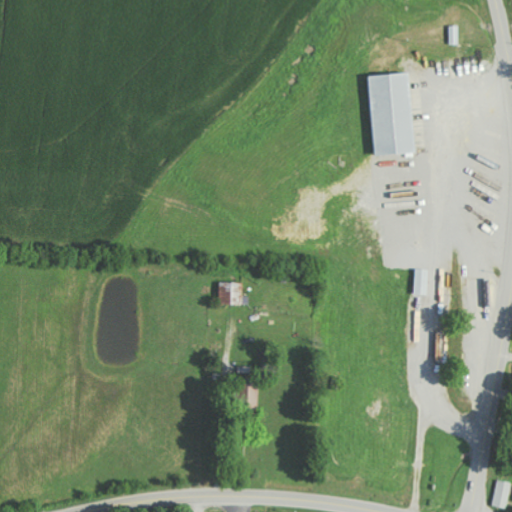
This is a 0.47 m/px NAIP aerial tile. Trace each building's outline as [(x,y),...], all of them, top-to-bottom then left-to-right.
[(461,26),(451,27),(452,45),(461,45),(461,26)] [(418,152),(413,71),(369,74),(374,154),(418,152)] [(416,294),(430,294),(431,269),(417,268),(416,294)] [(246,282),(222,281),(221,303),(245,304),(246,282)] [(492,505),(507,508),(511,485),(511,482),(499,479),(492,505)]
